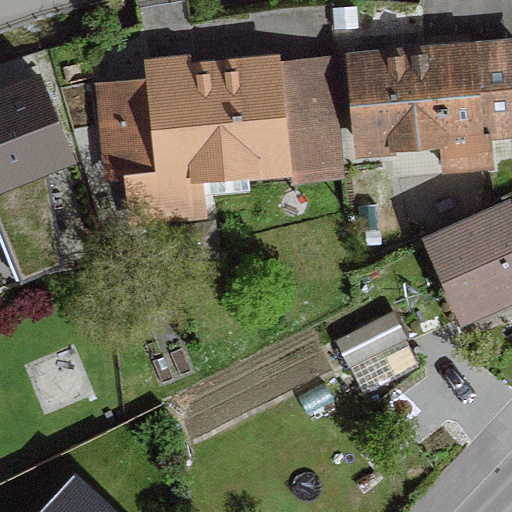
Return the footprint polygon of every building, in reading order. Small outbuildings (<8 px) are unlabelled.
[(356,147),(437,139),(440,168),(483,164),(482,155),(488,154),(486,134),(511,131),(511,46),(349,61),(356,147)] [(274,67),(111,84),(121,178),(130,177),(135,220),(200,214),(195,171),(284,162),(274,67)] [(0,187),(68,159),(37,72),(30,75),(32,81),(0,94),(0,187)] [(511,226),(504,208),(426,242),(459,316),(511,292),(511,226)] [(345,365),(399,338),(387,315),(333,342),(345,365)] [(111,511),(75,478),(43,511),(111,511)]
